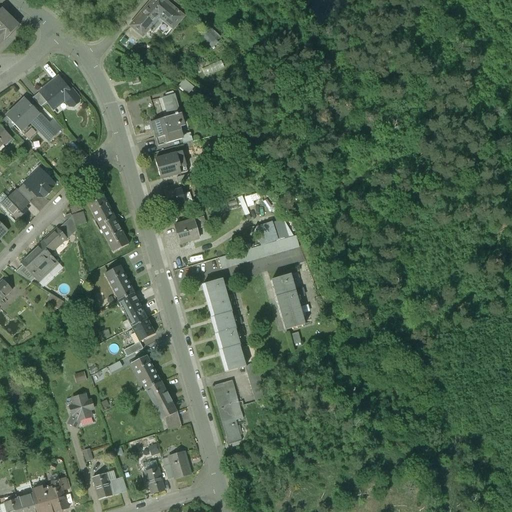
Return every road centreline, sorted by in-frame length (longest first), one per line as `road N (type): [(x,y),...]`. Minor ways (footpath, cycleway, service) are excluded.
road 1 (residential): [(124,147),(220,485)]
road 2 (residential): [(124,147),(0,266)]
road 3 (residential): [(54,29),(89,61),(124,147)]
